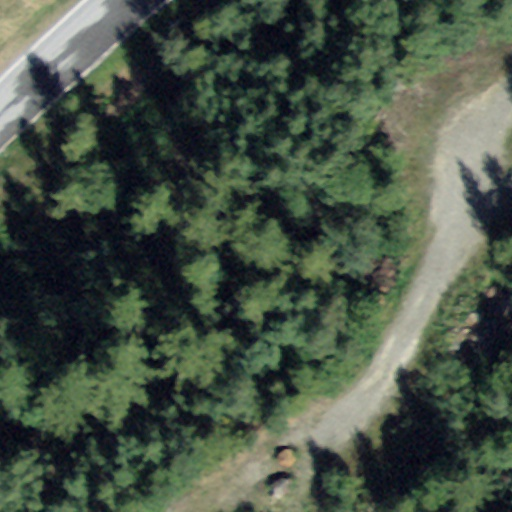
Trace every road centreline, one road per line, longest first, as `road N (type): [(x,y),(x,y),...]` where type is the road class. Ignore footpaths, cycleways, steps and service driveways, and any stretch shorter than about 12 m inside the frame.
road 1 (track): [(511,85),(476,112),(466,195),(316,452),(257,511)]
road 2 (unclassified): [(0,124),(139,0)]
